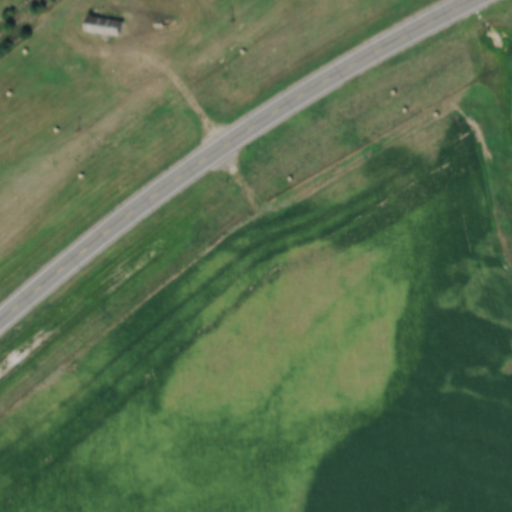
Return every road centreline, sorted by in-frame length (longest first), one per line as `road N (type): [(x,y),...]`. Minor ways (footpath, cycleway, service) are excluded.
road 1 (primary): [(0,321),(221,148),(358,60),(472,0)]
road 2 (track): [(221,148),(280,227),(287,250),(325,511)]
